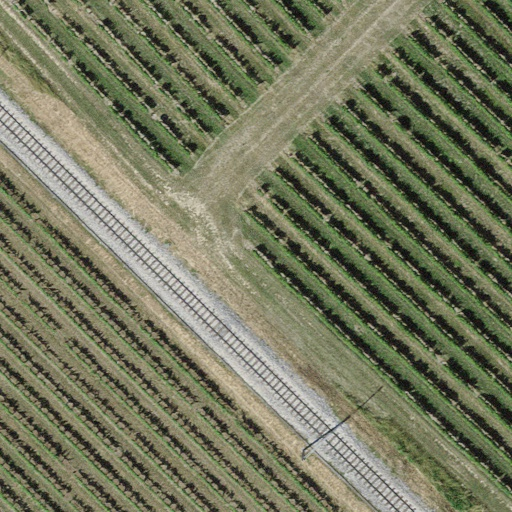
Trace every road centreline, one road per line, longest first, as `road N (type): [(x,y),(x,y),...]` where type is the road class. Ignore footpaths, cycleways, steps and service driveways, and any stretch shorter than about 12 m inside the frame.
road 1 (track): [(504,511),(253,279),(214,220)]
road 2 (track): [(214,220),(152,179),(0,9)]
road 3 (track): [(393,0),(274,120),(225,181),(214,220)]
